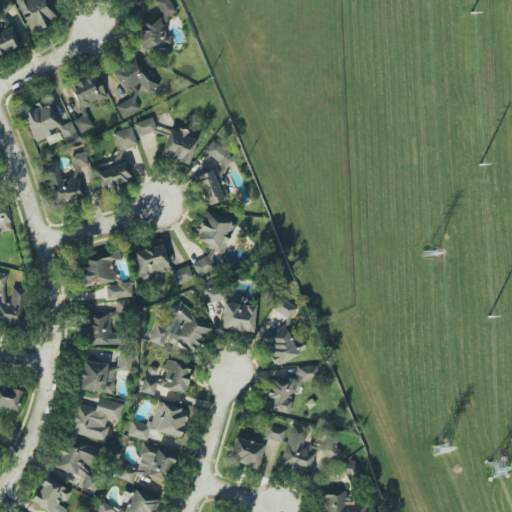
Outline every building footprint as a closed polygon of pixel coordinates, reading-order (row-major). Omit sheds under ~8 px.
[(0,0),(0,54),(19,46),(4,12),(11,9),(7,0),(0,0)] [(14,0),(31,33),(57,20),(47,0),(14,0)] [(155,0),(154,1),(163,19),(175,12),(168,0),(155,0)] [(137,19),(138,49),(170,48),(169,36),(162,36),(162,18),(137,19)] [(111,71),(129,97),(114,108),(123,119),(139,107),(132,98),(142,90),(146,96),(159,87),(135,54),(111,71)] [(69,86),(82,116),(73,120),(79,133),(92,128),(83,107),(106,98),(96,75),(69,86)] [(133,124),(137,137),(156,130),(152,117),(133,124)] [(112,133),(120,158),(94,166),(101,189),(130,179),(121,150),(137,145),(131,127),(112,133)] [(186,164),(198,135),(179,128),(177,133),(170,130),(160,154),(186,164)] [(208,146),(215,169),(196,175),(206,205),(229,198),(219,165),(226,163),(220,142),(208,146)] [(44,164),(54,206),(85,198),(79,176),(61,181),(56,161),(44,164)] [(0,231),(10,230),(6,203),(0,204),(0,231)] [(194,262),(191,272),(206,277),(210,267),(217,269),(233,223),(204,212),(195,240),(209,245),(202,264),(194,262)] [(141,281),(169,272),(173,285),(192,279),(188,266),(170,271),(161,244),(132,253),(141,281)] [(132,297),(130,282),(120,283),(119,275),(114,276),(113,261),(119,260),(119,256),(76,261),(79,286),(115,282),(115,285),(105,286),(107,300),(132,297)] [(223,287),(203,289),(204,303),(224,301),(223,287)] [(25,289),(11,288),(9,304),(0,302),(0,324),(21,327),(25,289)] [(298,356),(284,320),(294,316),(288,299),(275,303),(284,326),(260,335),(272,366),(298,356)] [(210,329),(179,301),(167,314),(152,330),(148,342),(161,347),(161,346),(168,339),(179,348),(192,354),(206,338),(210,329)] [(253,331),(254,305),(222,304),(221,330),(253,331)] [(116,344),(116,333),(109,333),(108,314),(86,314),(87,345),(116,344)] [(131,357),(118,355),(116,370),(130,372),(131,357)] [(143,377),(140,392),(153,395),(155,386),(184,393),(190,365),(167,360),(162,381),(143,377)] [(112,394),(115,369),(106,368),(107,364),(81,361),(78,390),(112,394)] [(318,381),(317,366),(296,367),(296,379),(265,381),(266,411),(292,410),(290,382),(318,381)] [(0,408),(18,410),(20,388),(0,386),(0,408)] [(104,441),(109,422),(118,424),(123,404),(97,397),(94,408),(73,402),(66,431),(104,441)] [(180,438),(187,410),(155,402),(149,425),(131,420),(127,435),(146,441),(149,429),(180,438)] [(285,429),(265,424),(262,438),(282,442),(285,429)] [(280,468),(310,475),(315,448),(302,445),(306,428),(290,424),(280,468)] [(258,468),(262,444),(233,439),(229,463),(258,468)] [(53,470),(77,475),(80,461),(90,463),(94,447),(67,440),(65,448),(59,446),(53,470)] [(342,453),(326,440),(318,451),(333,463),(342,453)] [(165,481),(174,453),(143,443),(135,468),(121,464),(116,478),(133,483),(136,472),(165,481)] [(343,465),(349,480),(360,475),(353,460),(343,465)] [(79,489),(92,495),(99,480),(87,474),(79,489)] [(30,501),(48,511),(65,511),(68,508),(63,505),(71,492),(46,477),(30,501)] [(152,511),(158,501),(133,489),(123,511),(100,501),(95,511),(152,511)] [(319,494),(319,511),(363,511),(363,504),(349,504),(349,494),(319,494)]
